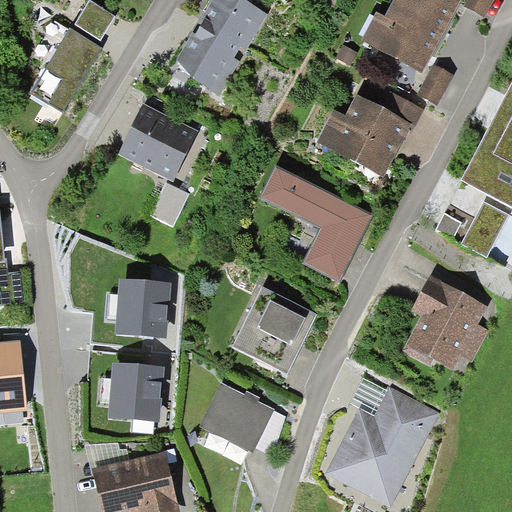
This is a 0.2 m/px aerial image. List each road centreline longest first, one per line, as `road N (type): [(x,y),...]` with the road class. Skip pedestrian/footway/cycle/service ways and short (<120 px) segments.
road 1 (residential): [(511,1),(321,371),(274,511)]
road 2 (residential): [(21,191),(40,267),(63,511)]
road 3 (residential): [(21,191),(81,134),(170,0)]
